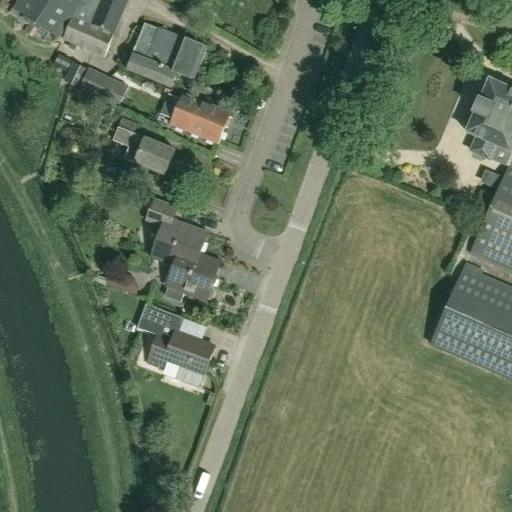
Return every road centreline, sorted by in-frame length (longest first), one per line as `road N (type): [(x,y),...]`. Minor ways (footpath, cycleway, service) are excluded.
road 1 (residential): [(287,260),(249,243),(239,227),(311,0)]
road 2 (tertiary): [(287,260),(378,0)]
road 3 (tertiary): [(192,511),(287,260)]
